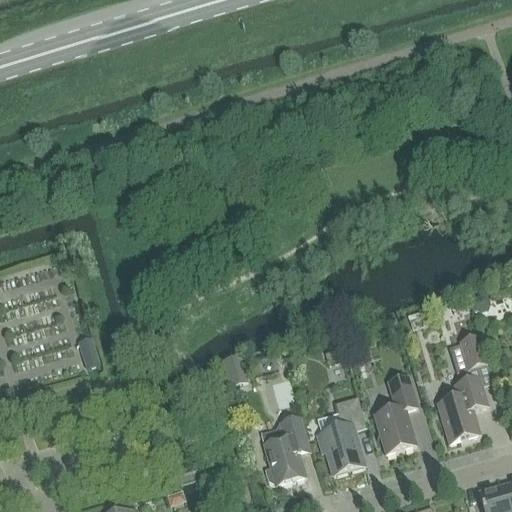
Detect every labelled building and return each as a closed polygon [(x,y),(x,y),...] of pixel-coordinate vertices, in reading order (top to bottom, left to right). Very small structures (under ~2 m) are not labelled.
[(462,349),(450,352),(458,378),(469,374),(469,373),(488,368),(481,341),(461,347),(462,349)] [(93,344),(80,348),(84,362),(97,358),(95,350),(93,344)] [(223,366),(231,391),(248,386),(240,361),(223,366)] [(387,388),(395,414),(375,420),(387,459),(416,450),(407,416),(418,412),(409,381),(387,388)] [(438,408),(451,449),(481,439),(474,416),(488,411),(483,391),(480,382),(468,386),(453,390),(457,402),(438,408)] [(367,433),(367,429),(358,402),(336,409),(342,432),(318,439),(323,458),(327,457),(333,480),(365,471),(356,436),(367,433)] [(313,459),(302,422),(284,428),(282,434),(262,439),(269,463),(263,465),(269,486),(276,489),(277,490),(306,482),(301,463),(313,459)] [(146,458),(133,461),(137,477),(151,474),(146,458)] [(511,511),(504,488),(478,496),(483,511),(511,511)]
